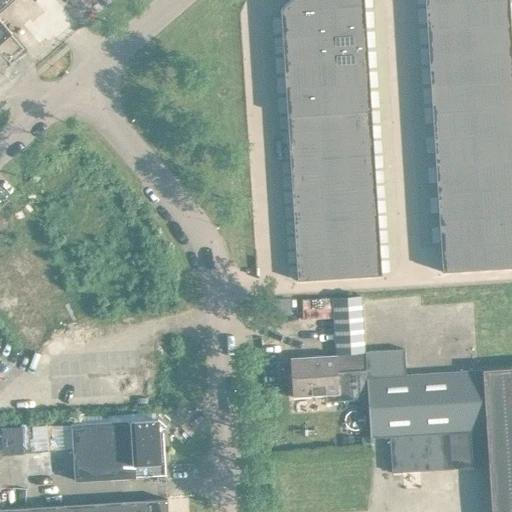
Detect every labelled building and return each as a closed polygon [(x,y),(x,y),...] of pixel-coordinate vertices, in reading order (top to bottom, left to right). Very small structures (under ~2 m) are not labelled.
[(0,0),(0,33),(10,24),(0,12),(0,1),(1,0),(0,0)] [(363,0),(278,0),(296,273),(380,267),(363,0)] [(423,0),(440,264),(511,259),(511,60),(508,0),(423,0)] [(359,285),(331,287),(334,346),(336,363),(350,362),(350,369),(365,368),(363,343),(359,285)] [(365,368),(366,390),(369,429),(388,428),(390,464),(487,458),(490,511),(511,511),(511,358),(404,366),(402,340),(363,343),(365,368)] [(336,392),(366,390),(365,368),(350,369),(350,362),(336,363),(334,346),(288,349),(291,389),(336,386),(336,392)] [(69,417),(73,472),(164,466),(161,423),(156,423),(156,410),(129,412),(129,413),(69,417)] [(352,429),(342,429),(342,438),(352,437),(352,429)] [(0,511),(166,511),(166,490),(0,500),(0,511)]
